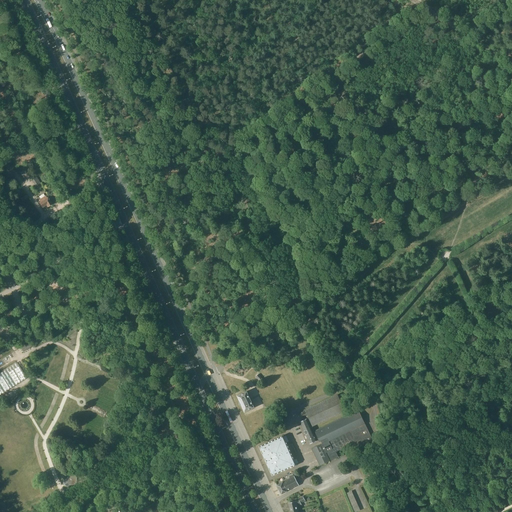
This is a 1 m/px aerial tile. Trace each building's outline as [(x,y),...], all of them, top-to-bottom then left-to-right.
[(41,184),(37,177),(31,180),(36,187),(41,184)] [(48,207),(52,204),(49,198),(47,198),(46,196),(40,200),(41,202),(40,203),(43,207),(47,205),(48,207)] [(29,343),(21,348),(23,352),(32,347),(29,343)] [(0,395),(27,378),(18,363),(0,374),(0,395)] [(237,396),(240,401),(240,402),(240,403),(240,404),(240,405),(241,405),(241,406),(242,406),(242,407),(245,412),(255,407),(247,391),(237,396)] [(313,426),(345,412),(338,395),(306,409),(306,410),(302,412),(304,418),(308,417),(309,420),(310,419),(313,426)] [(372,440),(371,436),(358,410),(315,431),(317,436),(320,440),(321,440),(322,443),(312,448),(320,465),(338,456),(335,451),(356,441),(359,446),(372,440)] [(316,441),(314,436),(307,419),(301,422),(310,444),(316,441)] [(283,435),(281,436),(259,446),(272,475),(296,464),(291,455),(296,452),(292,443),(287,445),(283,435)] [(283,482),(276,485),(279,489),(281,494),(287,491),(287,490),(298,485),(296,481),(293,474),(289,476),(290,478),(283,481),(283,482)] [(74,475),(71,475),(69,475),(68,478),(67,480),(64,481),(64,484),(65,485),(68,487),(71,485),(74,485),(77,483),(78,481),(78,478),(76,476),(74,475)] [(289,503),(290,511),(293,511),(297,511),(297,510),(298,510),(298,507),(302,506),(301,503),(305,500),(303,496),(298,499),(299,500),(289,503)]
